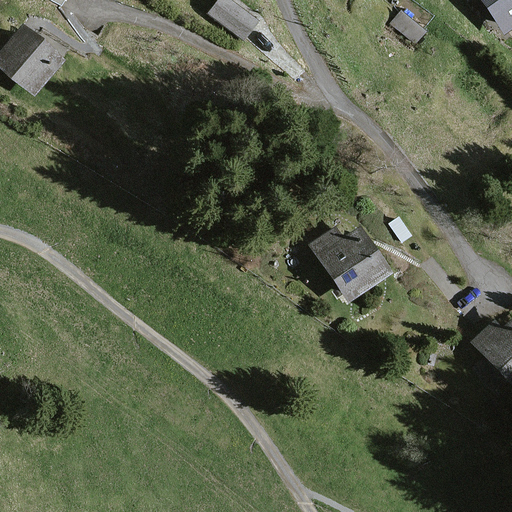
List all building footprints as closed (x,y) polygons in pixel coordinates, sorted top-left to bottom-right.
[(235,0),(214,0),(208,9),(244,35),(258,17),(235,0)] [(511,0),(483,0),(503,34),(511,29),(511,0)] [(65,59),(22,24),(0,50),(0,68),(34,97),(65,59)] [(351,238),(344,228),(314,248),(353,306),(396,277),(365,229),(351,238)] [(511,328),(505,336),(496,327),(476,348),(511,381),(511,328)]
